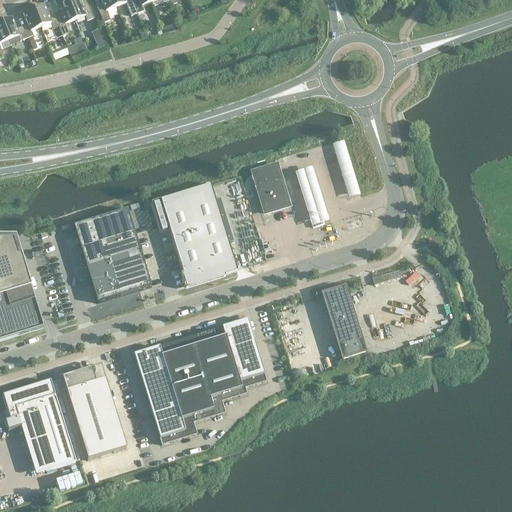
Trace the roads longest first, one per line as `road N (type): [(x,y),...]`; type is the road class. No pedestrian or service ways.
road 1 (unclassified): [(0,362),(385,237),(397,208),(376,131)]
road 2 (residential): [(0,91),(208,40),(241,0)]
road 3 (tertiary): [(109,145),(258,101)]
